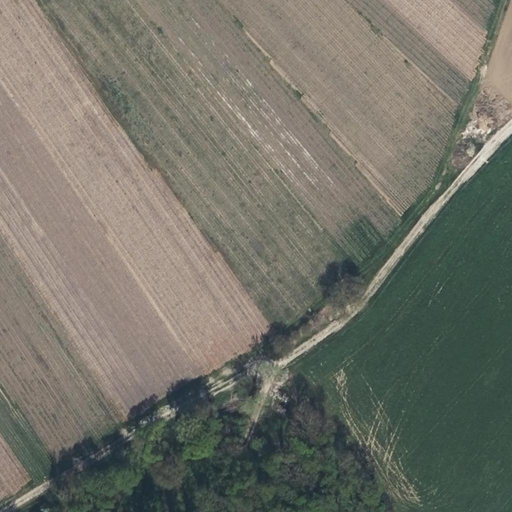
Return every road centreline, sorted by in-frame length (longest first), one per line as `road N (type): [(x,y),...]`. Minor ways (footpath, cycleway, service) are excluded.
road 1 (track): [(233,381),(368,266),(431,193),(505,0)]
road 2 (track): [(233,381),(335,326),(478,156),(511,127)]
road 3 (track): [(4,511),(233,381)]
road 4 (track): [(281,360),(214,484),(174,511)]
